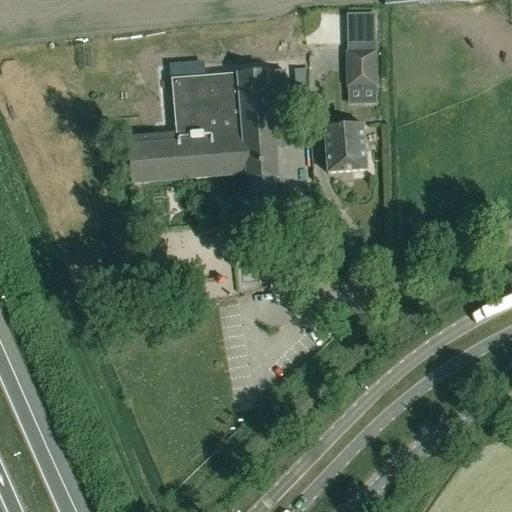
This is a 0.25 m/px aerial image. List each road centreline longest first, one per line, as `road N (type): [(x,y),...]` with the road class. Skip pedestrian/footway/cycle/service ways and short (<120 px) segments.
road 1 (secondary): [(511,302),(412,362),(258,511)]
road 2 (unclassified): [(511,237),(353,290),(249,307),(257,352)]
road 3 (secondary): [(293,511),(385,416),(511,333)]
road 4 (unclassified): [(353,511),(419,452),(511,407)]
road 5 (motorway): [(69,511),(0,352)]
